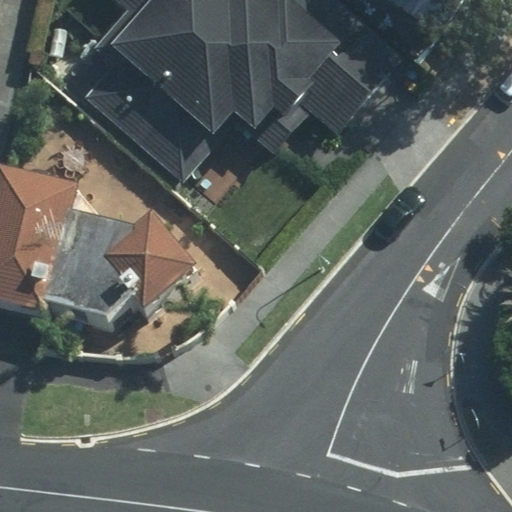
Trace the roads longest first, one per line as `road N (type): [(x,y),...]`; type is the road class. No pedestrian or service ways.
road 1 (residential): [(511,150),(423,264),(291,511)]
road 2 (residential): [(0,480),(236,511)]
